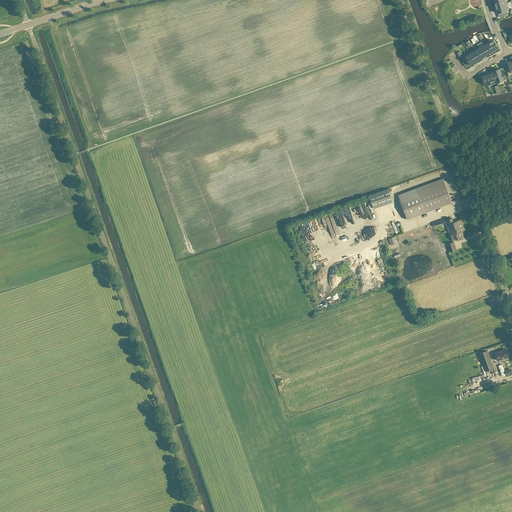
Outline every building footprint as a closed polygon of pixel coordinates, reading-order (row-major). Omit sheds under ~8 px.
[(508,10),(506,3),(494,7),(495,10),(496,10),(497,13),(501,12),(502,17),(508,15),(507,10),(508,10)] [(493,40),(488,43),(493,51),(498,48),(493,40)] [(488,43),(483,46),(488,54),(493,51),(488,43)] [(488,54),(483,46),(479,48),(484,57),(488,54)] [(479,48),(474,51),(479,59),(484,57),(479,48)] [(474,51),(470,54),(474,62),(479,59),(474,51)] [(474,62),(470,54),(465,57),(470,65),(474,62)] [(506,79),(506,77),(503,70),(500,71),(499,69),(492,71),(493,73),(496,81),(497,83),(503,80),(506,79)] [(496,81),(493,73),(482,77),(485,85),(496,81)] [(493,123),(480,128),(482,135),(485,134),(486,135),(487,138),(497,134),(496,131),(499,130),(496,123),(493,123)] [(478,135),(470,137),(472,144),(480,141),(478,135)] [(442,179),(398,195),(407,220),(451,203),(442,179)] [(388,189),(369,196),(373,209),(392,203),(388,189)] [(452,219),(445,221),(446,225),(449,224),(451,229),(453,228),(453,229),(454,228),(455,231),(456,231),(457,233),(460,232),(461,232),(464,231),(460,220),(456,222),(453,223),(452,221),(452,219)] [(453,235),(450,236),(452,241),(462,237),(460,232),(461,232),(460,232),(457,233),(456,231),(455,231),(454,228),(453,229),(453,228),(451,229),(451,230),(453,235)] [(456,250),(453,243),(447,245),(450,253),(456,250)] [(506,349),(494,354),(497,361),(509,357),(506,349)] [(487,351),(478,354),(484,372),(493,369),(487,351)]
